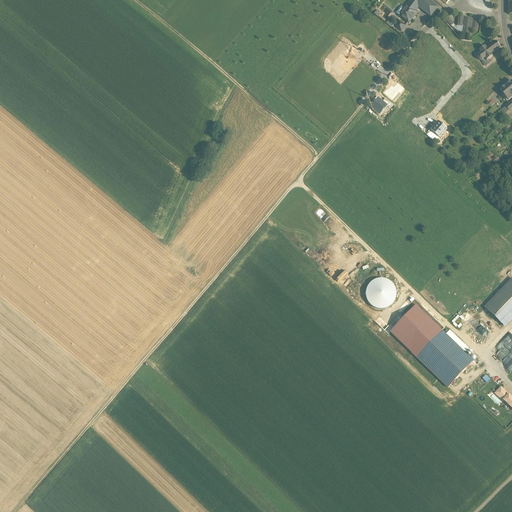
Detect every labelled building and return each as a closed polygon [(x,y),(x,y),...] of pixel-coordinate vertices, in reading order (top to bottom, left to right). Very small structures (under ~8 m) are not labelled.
[(413,3),(411,5),(409,3),(407,5),(415,11),(418,8),(420,9),(425,3),(421,0),(411,0),(412,0),(413,3)] [(437,8),(427,0),(425,3),(420,9),(430,17),(437,8)] [(404,9),(406,10),(401,17),(399,16),(409,24),(417,13),(415,11),(407,5),(404,9)] [(401,7),(396,14),(399,16),(401,17),(406,10),(404,9),(401,7)] [(472,19),(465,18),(464,19),(463,19),(464,17),(459,16),(457,26),(462,26),(463,26),(462,36),(470,37),(471,28),(472,21),(472,19)] [(454,24),(449,17),(445,20),(451,26),(454,24)] [(406,26),(399,21),(395,27),(401,32),(406,26)] [(487,49),(485,47),(486,47),(485,46),(484,46),(485,47),(480,50),(479,50),(480,50),(479,51),(480,51),(481,53),(479,55),(478,54),(478,55),(478,57),(480,60),(482,60),(482,61),(483,60),(485,58),(487,60),(486,60),(487,61),(487,60),(487,61),(488,60),(487,60),(489,59),(490,58),(492,57),(493,57),(492,57),(493,56),(492,56),(491,54),(493,52),(494,53),(494,52),(496,50),(497,50),(499,48),(500,48),(500,47),(499,46),(497,44),(498,44),(497,43),(496,43),(497,42),(496,42),(495,42),(496,42),(493,44),(492,44),(492,45),(490,47),(490,46),(489,47),(487,49)] [(353,57),(353,56),(358,50),(352,45),(347,52),(349,54),(352,56),(353,57)] [(347,73),(355,63),(350,59),(352,56),(349,54),(346,58),(344,56),(341,60),(343,61),(339,66),(347,73)] [(357,73),(361,67),(358,64),(352,71),(356,74),(357,73)] [(361,67),(357,73),(366,80),(372,73),(369,71),(369,70),(366,68),(363,65),(361,67)] [(509,83),(502,89),(503,89),(500,91),(502,94),(504,97),(505,97),(508,101),(511,97),(511,81),(510,83),(509,83)] [(400,94),(404,89),(397,83),(393,88),(399,92),(399,93),(400,94)] [(399,93),(399,92),(393,88),(391,85),(384,93),(392,100),(399,93)] [(379,115),(387,106),(382,102),(378,99),(371,108),(379,115)] [(389,108),(392,105),(385,99),(382,102),(387,106),(389,108)] [(511,101),(503,109),(506,113),(511,108),(511,101)] [(450,107),(443,115),(450,122),(457,113),(451,107),(450,107)] [(439,122),(432,131),(440,137),(447,129),(439,122)] [(440,137),(432,131),(427,136),(433,141),(435,138),(437,140),(440,137)] [(374,310),(392,307),(391,302),(396,301),(393,278),(369,282),(374,310)] [(511,279),(485,308),(503,326),(511,316),(511,279)] [(449,388),(474,362),(416,307),(391,333),(449,388)] [(504,400),(509,396),(501,388),(495,394),(503,401),(504,400)]
